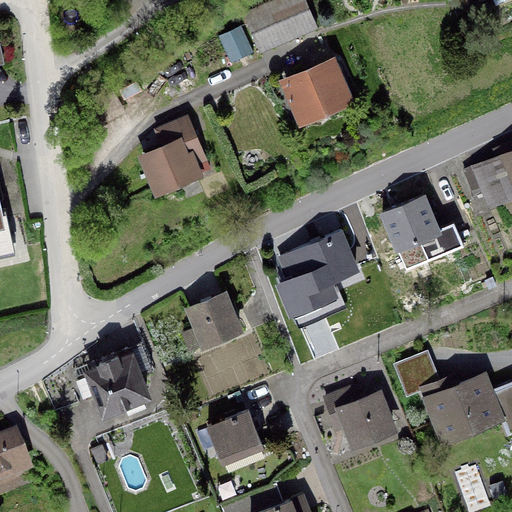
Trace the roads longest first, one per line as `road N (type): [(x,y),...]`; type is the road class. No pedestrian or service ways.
road 1 (residential): [(77,337),(305,207),(511,113)]
road 2 (residential): [(511,289),(306,374),(295,402),(340,511)]
road 3 (residential): [(77,337),(40,79)]
road 4 (residential): [(40,79),(164,0)]
